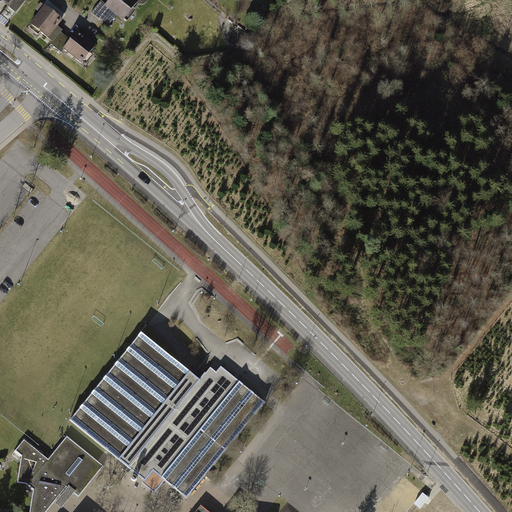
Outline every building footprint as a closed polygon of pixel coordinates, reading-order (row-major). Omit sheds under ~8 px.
[(17,0),(0,0),(0,4),(9,11),(17,0)] [(142,4),(137,0),(111,0),(105,8),(125,24),(142,4)] [(64,21),(45,7),(30,27),(48,41),(64,21)] [(98,47),(80,33),(65,53),(83,67),(98,47)] [(184,368),(141,333),(70,420),(106,450),(144,481),(153,470),(187,498),(207,474),(265,403),(221,367),(216,373),(210,368),(200,381),(197,378),(184,368)] [(71,491),(79,498),(104,467),(97,462),(68,438),(49,461),(25,441),(16,452),(22,456),(18,483),(27,484),(34,490),(30,511),(47,511),(61,495),(67,487),(71,491)]
